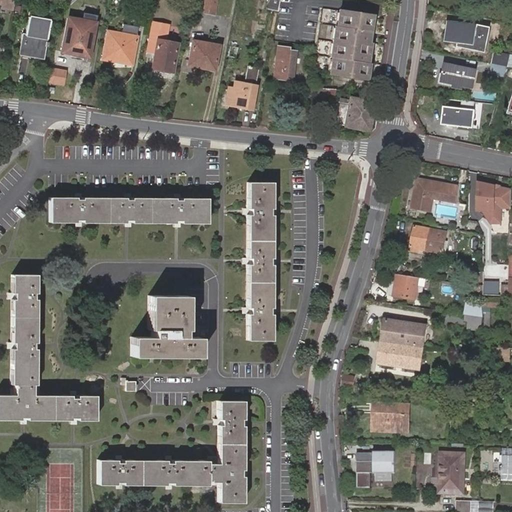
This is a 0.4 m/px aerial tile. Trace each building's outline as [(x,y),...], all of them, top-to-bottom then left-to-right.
[(1,8),(12,10),(13,0),(2,0),(2,5),(1,8)] [(216,0),(204,0),(202,12),(214,15),(216,0)] [(280,0),(270,0),(268,8),(278,10),(279,6),(280,0)] [(372,79),(379,15),(345,9),(335,74),(372,79)] [(467,17),(456,15),(455,24),(466,25),(467,17)] [(27,36),(23,55),(42,58),(49,21),(30,18),(27,36)] [(95,23),(68,18),(62,52),(88,57),(95,23)] [(167,25),(153,23),(148,51),(155,53),(152,68),(171,72),(177,45),(164,42),(167,25)] [(466,25),(455,24),(449,23),(448,32),(450,32),(449,39),(453,40),(453,42),(462,43),(462,47),(484,51),(489,29),(474,26),(466,25)] [(113,55),(132,59),(136,37),(108,32),(103,60),(112,62),(113,55)] [(218,46),(193,41),(188,66),(214,71),(218,46)] [(291,80),(294,53),(287,52),(287,49),(278,48),(275,78),(291,80)] [(495,54),(493,67),(509,70),(511,57),(495,54)] [(131,65),(132,59),(113,55),(112,62),(131,65)] [(49,66),(48,81),(64,82),(65,67),(49,66)] [(509,70),(493,67),(490,76),(506,80),(509,70)] [(226,104),(251,109),(256,86),(254,86),(257,70),(249,68),(245,84),(234,82),(233,89),(229,88),(226,104)] [(455,87),(455,90),(463,92),(464,89),(472,91),(476,74),(446,68),(445,76),(443,85),(455,87)] [(438,87),(455,90),(455,87),(443,85),(445,76),(441,75),(438,87)] [(335,90),(307,89),(306,94),(332,100),(335,90)] [(350,105),(338,103),(335,123),(368,129),(372,102),(351,99),(350,105)] [(473,125),(474,113),(448,109),(446,124),(464,127),(464,124),(473,125)] [(431,213),(434,199),(458,203),(460,187),(417,179),(412,209),(431,213)] [(270,183),(246,183),(246,208),(242,208),(242,215),(246,215),(246,241),(270,241),(270,215),(274,215),(274,208),(270,208),(270,183)] [(124,198),(81,198),(81,199),(75,199),(75,197),(48,197),(48,222),(74,222),(74,220),(81,220),(81,222),(124,223),(124,221),(130,221),(130,223),(173,223),(173,221),(179,221),(179,223),(206,224),(206,198),(179,198),(179,200),(173,200),(173,198),(129,198),(129,200),(124,200),(124,198)] [(509,203),(509,200),(495,200),(494,217),(510,217),(510,203),(509,203)] [(437,252),(441,231),(429,228),(415,225),(410,246),(419,248),(426,249),(437,252)] [(510,231),(502,230),(502,245),(509,246),(510,231)] [(447,232),(441,231),(437,252),(443,253),(447,232)] [(270,241),(246,241),(246,258),(242,258),(242,264),(246,264),(246,283),(270,283),(270,265),(274,264),(274,258),(270,258),(270,241)] [(472,273),(474,265),(457,260),(455,269),(472,273)] [(396,273),(393,295),(414,297),(417,275),(396,273)] [(10,299),(11,342),(12,342),(12,349),(10,349),(10,384),(13,384),(13,395),(0,394),(0,419),(19,420),(19,418),(26,418),(26,420),(69,420),(69,418),(76,418),(76,420),(93,420),(93,396),(75,395),(75,398),(70,398),(70,395),(39,395),(31,395),(32,384),(34,384),(34,349),(32,349),(32,343),(34,342),(35,299),(32,299),(32,293),(35,293),(35,275),(11,275),(11,293),(13,293),(13,299),(10,299)] [(484,282),(483,294),(506,295),(506,282),(500,282),(490,282),(484,282)] [(270,307),(270,283),(246,283),(246,308),(242,308),(242,314),(246,314),(246,340),(270,340),(270,314),(274,314),(274,307),(270,307)] [(183,323),(187,324),(186,291),(148,290),(148,323),(152,323),(151,331),(130,331),(131,356),(197,357),(198,332),(191,332),(183,332),(183,323)] [(467,298),(466,311),(469,312),(483,313),(483,306),(483,300),(467,298)] [(495,299),(483,298),(483,300),(483,306),(494,306),(495,299)] [(483,313),(469,312),(467,325),(483,327),(483,313)] [(386,320),(383,340),(420,344),(424,324),(386,320)] [(420,344),(383,340),(380,363),(415,366),(420,344)] [(495,347),(494,357),(507,357),(507,347),(495,347)] [(354,386),(355,377),(345,375),(343,385),(354,386)] [(134,391),(134,383),(125,383),(125,390),(134,391)] [(493,389),(492,397),(506,398),(507,389),(493,389)] [(241,401),(217,401),(217,420),(213,420),(213,425),(217,425),(217,444),(241,444),(241,425),(245,425),(245,419),(241,419),(241,401)] [(399,414),(405,414),(406,405),(369,403),(369,412),(373,413),(373,430),(398,431),(399,414)] [(241,444),(217,444),(217,457),(217,464),(211,464),(211,482),(216,482),(216,485),(217,501),(240,501),(241,476),(245,476),(245,469),(241,469),(241,444)] [(358,449),(357,486),(373,486),(373,480),(394,480),(394,471),(398,471),(398,450),(358,449)] [(465,493),(466,453),(442,453),(441,492),(465,493)] [(511,455),(504,455),(504,461),(501,461),(501,463),(501,474),(503,474),(511,473),(511,455)] [(143,484),(143,460),(121,460),(121,456),(115,456),(115,460),(97,460),(97,484),(115,484),(115,487),(121,487),(121,484),(143,484)] [(143,484),(164,485),(164,482),(171,482),(171,485),(206,485),(206,482),(211,482),(211,464),(206,463),(206,460),(171,460),(171,463),(165,463),(165,460),(143,460),(143,484)] [(456,511),(472,511),(473,501),(457,500),(456,511)] [(479,501),(478,511),(496,511),(496,502),(479,501)]
